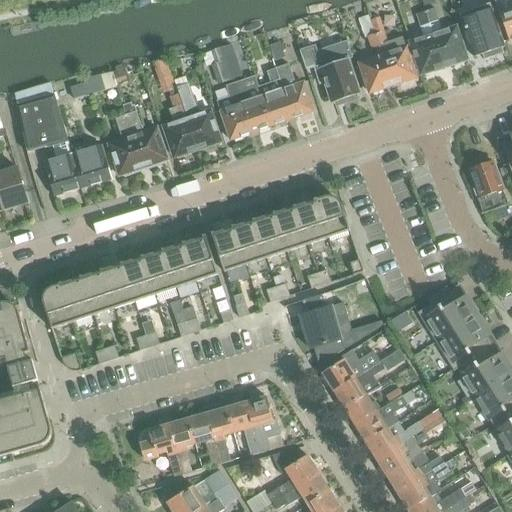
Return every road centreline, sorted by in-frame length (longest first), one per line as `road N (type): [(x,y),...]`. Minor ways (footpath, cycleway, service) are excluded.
road 1 (tertiary): [(0,263),(421,124)]
road 2 (residential): [(372,511),(278,360),(73,424)]
road 3 (residential): [(421,124),(467,231),(511,271)]
